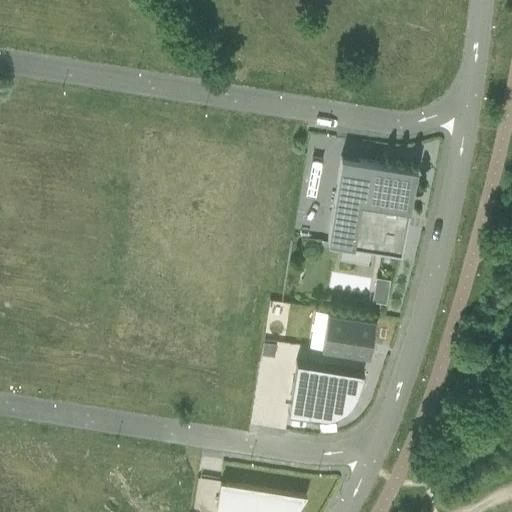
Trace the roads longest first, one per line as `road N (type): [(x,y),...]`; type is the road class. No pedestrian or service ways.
road 1 (unclassified): [(470,106),(409,128),(0,65)]
road 2 (unclassified): [(370,465),(0,407)]
road 3 (unclassified): [(470,106),(436,270),(370,465)]
